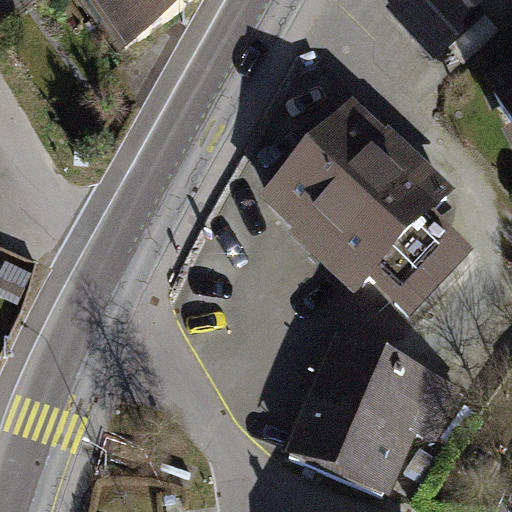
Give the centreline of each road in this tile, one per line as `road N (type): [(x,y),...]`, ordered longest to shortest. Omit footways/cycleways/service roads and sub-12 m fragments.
road 1 (tertiary): [(132,243),(269,0)]
road 2 (residential): [(89,338),(161,368),(246,468)]
road 3 (tertiary): [(28,511),(89,338)]
road 4 (residential): [(0,127),(45,196),(132,243)]
